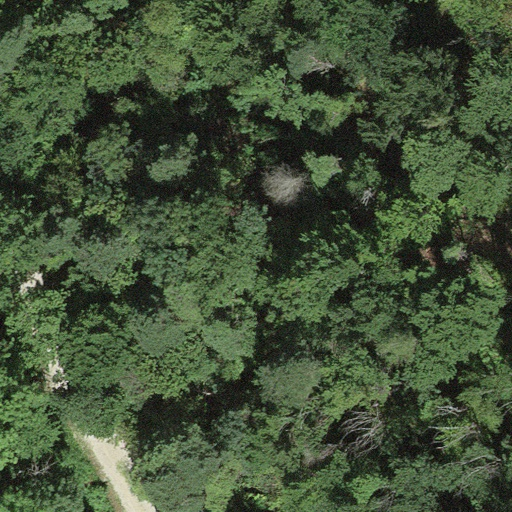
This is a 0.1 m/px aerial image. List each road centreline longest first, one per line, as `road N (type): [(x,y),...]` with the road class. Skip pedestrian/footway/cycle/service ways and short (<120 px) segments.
road 1 (track): [(139,511),(0,200)]
road 2 (track): [(82,385),(71,436),(75,511)]
